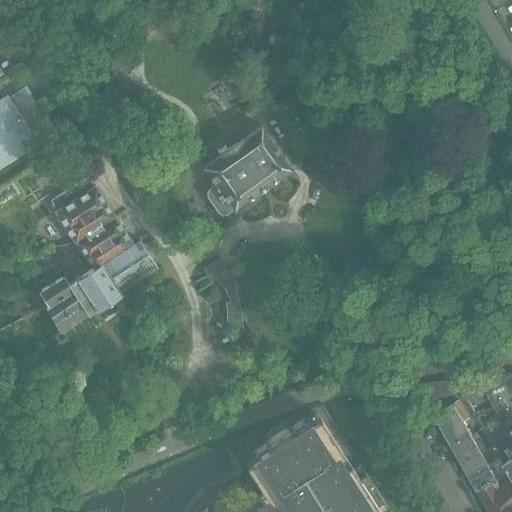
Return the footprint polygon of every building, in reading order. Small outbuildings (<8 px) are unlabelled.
[(22,115),(21,113),(20,112),(14,115),(5,100),(0,103),(0,160),(46,131),(32,109),(22,115)] [(203,166),(203,167),(208,174),(216,185),(208,191),(207,193),(206,194),(206,196),(207,197),(218,213),(222,215),(226,214),(234,209),(250,198),(259,192),(260,191),(263,194),(267,191),(269,190),(266,186),(271,183),(291,168),(286,160),(287,159),(284,155),(282,156),(271,140),(271,139),(273,138),(271,136),(269,133),(268,134),(261,126),(252,132),(236,143),(225,151),(220,155),(203,166)] [(55,211),(76,243),(116,218),(95,186),(77,198),(70,188),(51,200),(57,210),(55,211)] [(76,243),(84,256),(93,269),(93,270),(99,266),(133,244),(132,244),(116,218),(76,243)] [(133,244),(99,266),(117,294),(117,293),(117,294),(157,267),(154,262),(155,261),(156,260),(156,259),(157,259),(157,258),(157,257),(157,256),(157,255),(157,254),(157,253),(157,252),(157,251),(157,250),(156,249),(156,248),(155,248),(154,247),(154,246),(153,246),(152,245),(151,244),(150,244),(149,244),(148,243),(147,243),(146,243),(145,243),(144,244),(143,244),(142,244),(141,243),(139,239),(132,244),(133,244)] [(215,260),(202,268),(210,282),(211,283),(216,280),(228,273),(228,272),(219,258),(215,260)] [(35,294),(46,310),(59,332),(88,313),(95,309),(99,306),(99,305),(115,294),(117,294),(99,266),(93,270),(93,269),(80,277),(79,276),(79,277),(69,284),(64,276),(38,291),(35,294)] [(228,273),(216,280),(220,285),(224,289),(229,302),(224,302),(226,311),(226,317),(225,321),(241,326),(242,326),(242,323),(241,320),(241,317),(242,316),(241,314),(239,305),(238,296),(236,287),(237,286),(236,284),(235,284),(235,281),(234,278),(233,275),(231,272),(232,271),(231,269),(228,272),(228,273)] [(476,378),(475,378),(480,385),(482,389),(485,393),(486,395),(510,379),(507,375),(503,375),(501,375),(491,376),(488,376),(485,377),(478,377),(476,377),(476,378)] [(462,379),(455,380),(462,391),(464,395),(480,385),(475,378),(464,379),(462,379)] [(419,384),(416,384),(417,385),(418,386),(426,401),(426,402),(427,403),(453,394),(460,392),(462,391),(455,380),(454,380),(453,380),(452,380),(419,384)] [(459,400),(454,402),(462,417),(464,420),(469,417),(459,400)] [(434,412),(433,413),(434,415),(442,428),(451,445),(472,433),(464,420),(462,417),(454,402),(435,413),(434,412)] [(381,511),(388,508),(359,463),(352,468),(350,464),(344,456),(328,430),(322,421),(320,418),(315,411),(303,419),(289,428),(284,422),(271,430),(263,435),(268,442),(253,451),(241,459),(246,466),(251,473),(258,485),(259,484),(261,488),(260,488),(261,490),(241,511),(381,511)] [(504,424),(488,433),(493,442),(496,446),(505,460),(511,456),(511,427),(511,428),(507,430),(504,424)] [(472,433),(451,445),(461,463),(482,451),(472,433)] [(474,473),(467,473),(477,491),(489,511),(511,511),(511,471),(508,466),(505,460),(496,446),(483,454),(489,463),(474,473)] [(482,451),(461,463),(467,473),(474,473),(489,463),(483,454),(482,451)] [(28,484),(16,460),(7,464),(20,488),(28,484)]
